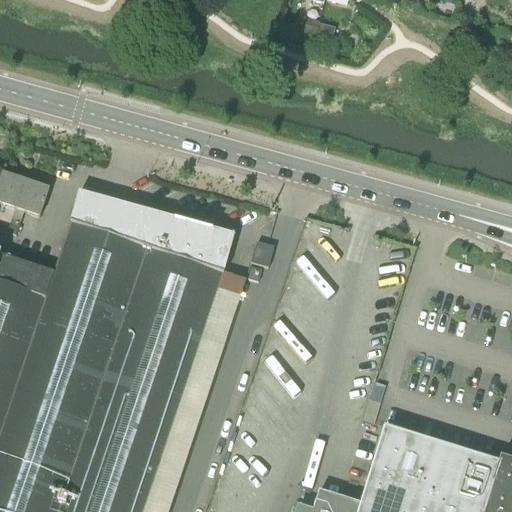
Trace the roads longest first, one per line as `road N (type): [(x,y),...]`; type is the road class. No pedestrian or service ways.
road 1 (secondary): [(458,217),(0,90)]
road 2 (unknown): [(285,169),(174,511)]
road 3 (unknown): [(78,112),(35,250)]
